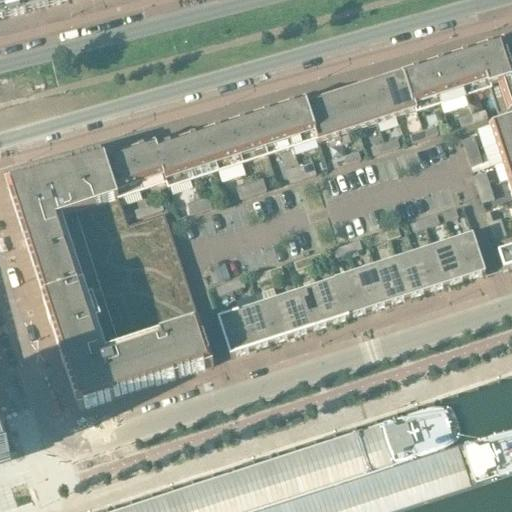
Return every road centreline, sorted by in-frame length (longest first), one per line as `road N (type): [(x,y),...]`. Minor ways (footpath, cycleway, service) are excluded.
road 1 (tertiary): [(0,140),(503,0)]
road 2 (residential): [(511,306),(53,454)]
road 3 (tertiary): [(249,0),(0,64)]
road 4 (residential): [(0,289),(53,454)]
